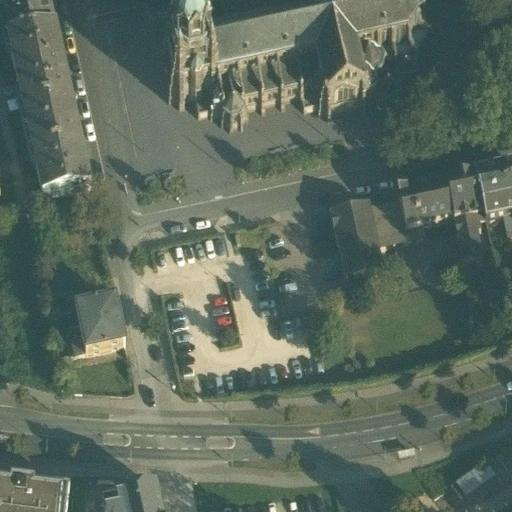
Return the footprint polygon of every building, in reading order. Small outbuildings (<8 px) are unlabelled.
[(47,0),(0,0),(0,9),(47,0)] [(55,33),(47,0),(0,9),(3,21),(0,21),(0,24),(4,43),(8,42),(55,33)] [(229,136),(232,137),(233,133),(239,132),(241,135),(244,133),(241,130),(244,125),(248,126),(249,122),(246,122),(245,116),(260,112),(261,119),(265,118),(264,111),(280,108),(281,114),(285,114),(284,107),(299,104),(301,110),(302,110),(304,117),(305,117),(306,117),(306,116),(318,113),(318,116),(319,120),(320,119),(324,119),(324,121),(326,120),(328,126),(332,125),(330,119),(361,112),(362,118),(366,117),(365,112),(367,111),(366,109),(372,108),(371,105),(375,102),(379,104),(381,100),(376,98),(374,90),(380,85),(384,87),(386,83),(382,81),(384,72),(388,72),(388,70),(392,69),(393,73),(394,73),(397,84),(394,84),(395,87),(397,86),(397,87),(398,87),(399,90),(400,89),(402,89),(401,86),(414,83),(415,86),(418,85),(417,83),(418,83),(418,82),(420,81),(420,78),(417,79),(415,69),(418,67),(416,63),(427,45),(432,46),(432,42),(428,41),(427,34),(425,26),(423,20),(427,17),(425,14),(421,17),(403,5),(404,1),(400,0),(377,0),(379,5),(378,6),(379,10),(374,11),(374,9),(370,10),(365,3),(366,0),(361,0),(361,1),(358,0),(292,0),(293,1),(281,4),(280,3),(279,3),(278,4),(280,11),(278,11),(280,18),(264,21),(263,15),(259,16),(260,22),(245,26),(243,19),(239,20),(241,27),(225,30),(224,24),(226,22),(225,19),(221,22),(216,18),(217,15),(214,14),(213,18),(208,19),(205,16),(203,18),(205,21),(202,26),(198,25),(198,28),(200,29),(202,35),(193,37),(192,37),(193,41),(182,44),(182,43),(181,43),(183,56),(180,62),(180,63),(174,64),(173,58),(167,59),(168,65),(166,66),(166,68),(160,70),(162,76),(164,75),(170,101),(167,101),(169,107),(175,106),(175,108),(178,108),(179,114),(185,113),(184,106),(190,105),(190,106),(195,110),(198,123),(199,123),(200,122),(210,119),(211,123),(212,123),(221,121),(222,127),(220,129),(222,131),(225,129),(230,132),(229,136)] [(374,9),(374,11),(379,10),(378,6),(379,5),(377,0),(358,0),(361,1),(361,0),(366,0),(365,3),(370,10),(374,9)] [(491,22),(504,42),(511,37),(511,11),(511,10),(491,22)] [(70,103),(55,33),(8,42),(24,113),(70,103)] [(375,105),(390,110),(402,99),(400,89),(399,90),(398,87),(397,87),(397,86),(395,87),(394,84),(397,84),(394,73),(393,73),(392,69),(388,70),(388,72),(384,72),(382,81),(386,83),(384,87),(380,85),(374,90),(376,98),(381,100),(379,104),(375,102),(375,105)] [(90,193),(70,103),(24,113),(43,203),(90,193)] [(511,172),(476,181),(486,226),(503,223),(507,241),(511,240),(511,172)] [(476,181),(447,187),(455,224),(453,224),(463,268),(482,264),(477,237),(480,236),(479,228),(486,226),(476,181)] [(397,198),(399,206),(406,235),(422,231),(453,224),(455,224),(447,187),(397,198)] [(424,243),(422,231),(406,235),(399,206),(370,213),(369,208),(330,216),(345,283),(384,274),(380,253),(424,243)] [(468,304),(453,307),(457,323),(471,321),(468,304)] [(113,331),(80,327),(79,335),(0,326),(0,373),(124,387),(113,331)] [(511,472),(500,456),(450,493),(463,511),(467,511),(511,479),(511,472)] [(0,511),(67,511),(69,495),(0,486),(0,511)] [(159,511),(155,492),(115,500),(117,511),(159,511)]
